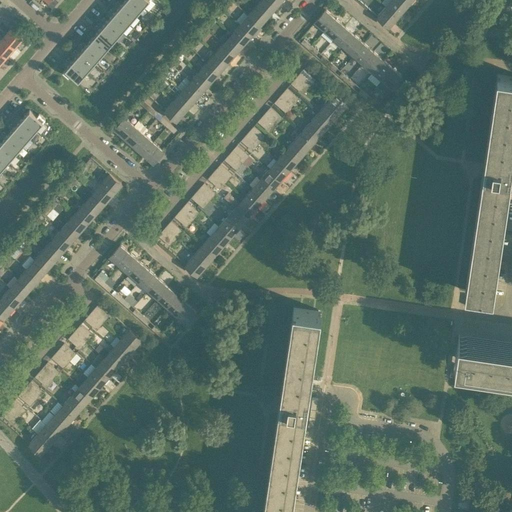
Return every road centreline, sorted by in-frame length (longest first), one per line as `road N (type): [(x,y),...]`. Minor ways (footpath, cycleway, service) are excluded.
road 1 (residential): [(444,511),(447,464),(430,436),(334,422),(319,435),(308,511)]
road 2 (residential): [(140,199),(160,215),(299,62),(278,43)]
road 3 (residential): [(149,188),(278,43)]
road 4 (residential): [(149,188),(20,76)]
road 5 (residential): [(0,398),(91,296),(69,277)]
